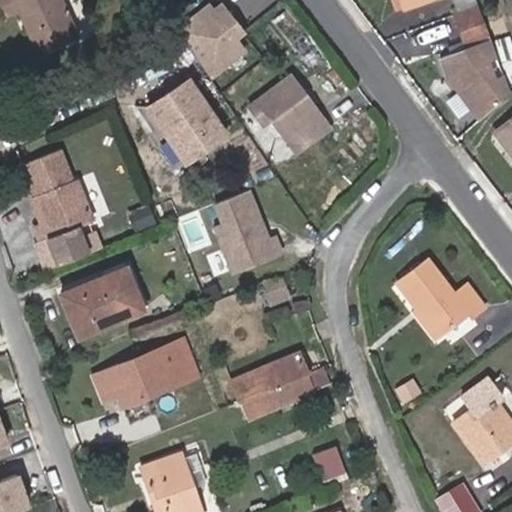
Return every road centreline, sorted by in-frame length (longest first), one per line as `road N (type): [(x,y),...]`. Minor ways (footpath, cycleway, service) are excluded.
road 1 (residential): [(434,146),(354,237),(339,277),(343,321),(419,511)]
road 2 (residential): [(0,282),(81,511)]
road 3 (residential): [(323,0),(434,146)]
road 4 (residential): [(434,146),(511,247)]
